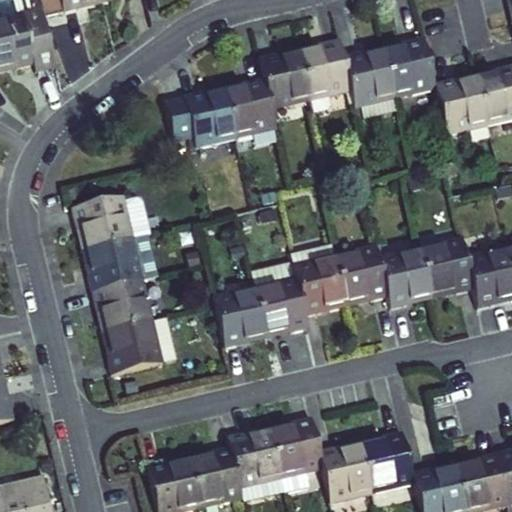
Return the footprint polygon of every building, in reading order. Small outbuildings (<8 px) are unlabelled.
[(52,72),(41,21),(36,0),(24,0),(16,2),(20,18),(0,22),(0,75),(31,68),(33,76),(52,72)] [(36,0),(41,21),(100,7),(98,0),(36,0)] [(511,0),(501,0),(508,27),(511,25),(511,0)] [(347,96),(338,64),(333,43),(293,53),(306,105),(309,117),(325,113),(322,102),(347,96)] [(432,97),(430,89),(419,44),(380,54),(392,106),(432,97)] [(306,105),(293,53),(254,63),(258,82),(267,115),(306,105)] [(392,106),(380,54),(338,64),(347,96),(351,116),(357,115),(359,126),(395,117),(392,106)] [(511,69),(470,79),(482,131),(511,124),(511,69)] [(482,131),(470,79),(430,89),(432,97),(442,141),(482,131)] [(267,115),(258,82),(220,91),(232,144),(272,134),(267,115)] [(232,144),(220,91),(159,106),(169,148),(188,143),(191,153),(232,144)] [(121,202),(69,213),(78,254),(130,242),(121,202)] [(428,304),(470,294),(462,262),(457,241),(416,251),(428,304)] [(130,242),(78,254),(88,296),(140,283),(130,242)] [(343,311),(384,301),(375,261),(372,249),(330,259),(343,311)] [(511,250),(503,252),(511,292),(511,250)] [(387,314),(428,304),(416,251),(375,261),(384,301),(387,314)] [(474,314),(511,304),(511,292),(503,252),(462,262),(470,294),(474,314)] [(301,320),(343,311),(330,259),(289,268),(292,282),(301,320)] [(304,332),(301,320),(292,282),(250,292),(261,342),(304,332)] [(140,283),(88,296),(98,337),(150,325),(140,283)] [(261,342),(250,292),(209,301),(220,351),(261,342)] [(150,325),(98,337),(108,379),(160,366),(150,325)] [(0,426),(11,423),(1,383),(0,383),(0,426)] [(320,473),(316,454),(308,421),(266,430),(278,482),(320,473)] [(278,482),(266,430),(224,441),(226,449),(237,493),(278,482)] [(410,487),(408,478),(398,435),(356,444),(369,497),(410,487)] [(369,497),(356,444),(316,454),(320,473),(328,507),(369,497)] [(237,493),(226,449),(185,459),(197,511),(198,511),(239,502),(237,493)] [(511,507),(511,452),(491,457),(504,510),(511,507)] [(495,511),(504,510),(491,457),(450,468),(460,511),(495,511)] [(197,511),(185,459),(144,469),(153,511),(197,511)] [(460,511),(450,468),(408,478),(410,487),(416,511),(460,511)] [(0,489),(0,511),(47,511),(38,475),(18,480),(19,485),(0,489)]
